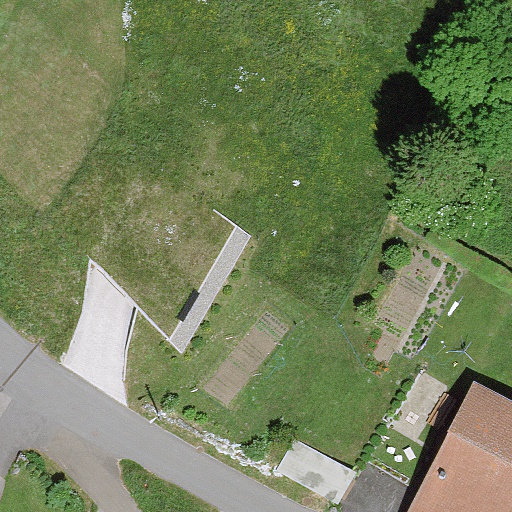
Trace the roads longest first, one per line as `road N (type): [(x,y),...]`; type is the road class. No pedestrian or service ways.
road 1 (residential): [(271,511),(36,386)]
road 2 (residential): [(36,386),(120,511)]
